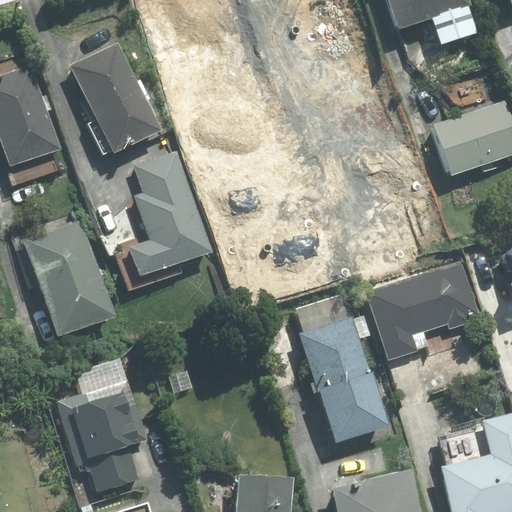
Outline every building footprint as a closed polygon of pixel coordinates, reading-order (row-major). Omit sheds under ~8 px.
[(338,0),(272,0),(305,98),(380,73),(356,0),(339,0),(338,0)] [(382,0),(394,32),(427,21),(436,49),(481,34),(469,0),(382,0)] [(268,78),(228,37),(185,72),(165,79),(186,136),(218,126),(268,78)] [(112,42),(67,64),(111,154),(156,132),(112,42)] [(0,71),(0,153),(6,170),(12,188),(58,172),(52,154),(57,152),(26,63),(0,71)] [(388,119),(376,85),(335,99),(347,133),(388,119)] [(511,154),(511,127),(503,99),(429,124),(447,176),(511,154)] [(145,241),(127,247),(114,252),(129,296),(180,278),(176,269),(212,257),(177,150),(131,166),(140,192),(129,196),(145,241)] [(112,315),(77,219),(18,241),(53,337),(112,315)] [(461,262),(364,290),(386,358),(427,345),(423,333),(446,326),(448,331),(480,320),(461,262)] [(349,318),(296,335),(329,443),(383,426),(349,318)] [(146,440),(117,358),(71,373),(78,394),(54,402),(77,470),(86,467),(96,495),(140,479),(129,446),(146,440)] [(511,511),(511,414),(476,423),(479,435),(441,444),(446,468),(436,470),(445,511),(511,511)] [(417,511),(408,472),(328,491),(332,511),(417,511)] [(284,511),(287,480),(230,475),(229,511),(284,511)]
